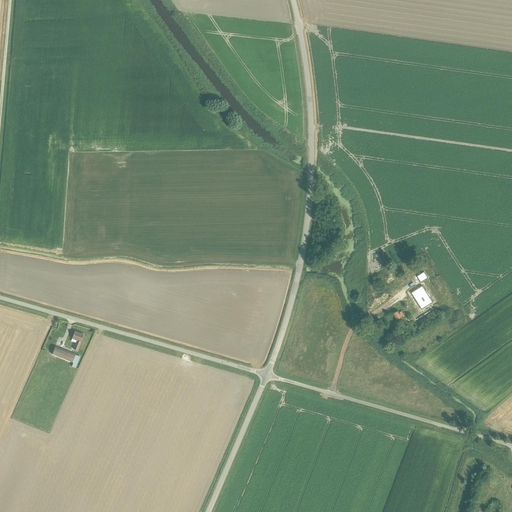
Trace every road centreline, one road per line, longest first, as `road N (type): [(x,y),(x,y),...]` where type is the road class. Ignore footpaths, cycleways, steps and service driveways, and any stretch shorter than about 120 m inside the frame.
road 1 (tertiary): [(266,375),(298,272),(311,176),(307,76),(292,0)]
road 2 (unclassified): [(266,375),(0,297)]
road 3 (unclassified): [(511,445),(266,375)]
road 4 (tertiary): [(208,511),(266,375)]
